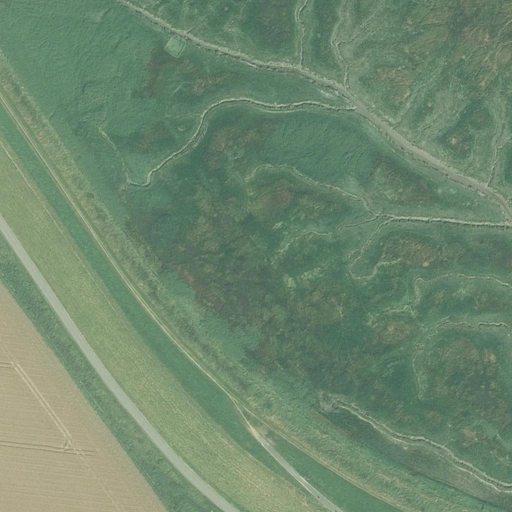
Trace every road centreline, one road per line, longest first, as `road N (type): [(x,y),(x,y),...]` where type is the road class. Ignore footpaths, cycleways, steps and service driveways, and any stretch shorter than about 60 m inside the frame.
road 1 (unclassified): [(231,511),(122,401),(0,222)]
road 2 (track): [(406,511),(252,433)]
